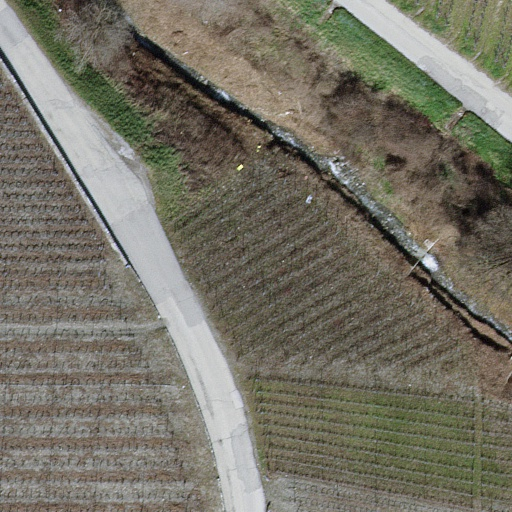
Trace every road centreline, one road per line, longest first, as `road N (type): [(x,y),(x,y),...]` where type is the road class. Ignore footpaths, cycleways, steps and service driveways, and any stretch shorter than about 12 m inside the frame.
road 1 (unclassified): [(0,58),(200,385),(224,511)]
road 2 (unclassified): [(511,137),(341,0)]
